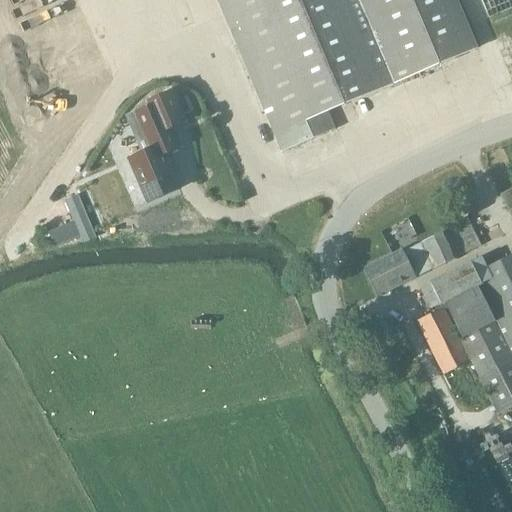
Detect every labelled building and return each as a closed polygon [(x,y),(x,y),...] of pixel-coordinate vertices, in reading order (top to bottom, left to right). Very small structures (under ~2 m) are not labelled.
[(455,0),(218,0),(283,154),(335,132),(327,114),(477,51),(455,0)] [(179,189),(164,156),(178,149),(169,130),(184,123),(169,92),(147,102),(149,107),(135,113),(152,149),(129,160),(149,203),(179,189)] [(110,145),(115,164),(127,162),(122,142),(110,145)] [(417,323),(443,376),(470,363),(479,381),(498,416),(511,408),(511,190),(501,195),(511,215),(511,257),(486,270),(480,259),(419,290),(430,312),(444,305),(461,339),(457,341),(442,310),(417,323)] [(84,244),(97,238),(79,196),(66,201),(76,224),(50,234),(57,250),(82,239),(84,244)] [(443,232),(444,234),(402,254),(400,251),(365,269),(379,297),(479,247),(466,220),(443,232)]
